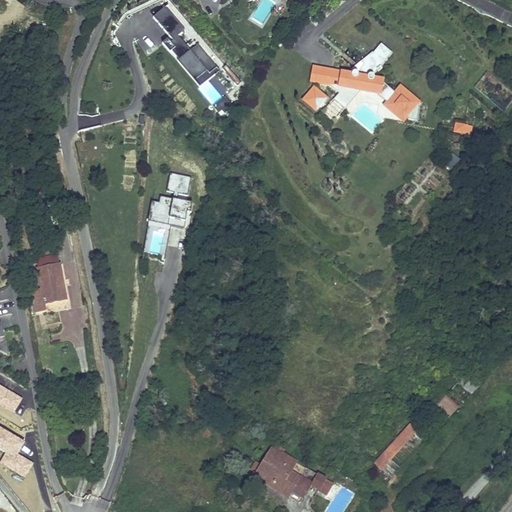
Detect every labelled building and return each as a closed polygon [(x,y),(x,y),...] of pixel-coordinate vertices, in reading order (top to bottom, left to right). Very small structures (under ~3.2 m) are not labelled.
[(210,74),(217,68),(198,44),(190,51),(178,36),(185,30),(166,7),(153,17),(173,41),(171,43),(168,39),(162,44),(195,82),(197,80),(196,78),(206,70),(210,74)] [(314,82),(328,85),(361,91),(380,94),(383,91),(391,98),(384,106),(403,122),(406,119),(417,121),(420,106),(417,106),(420,103),(401,87),(395,93),(383,82),(383,80),(374,78),(373,76),(378,71),(379,72),(382,68),(381,67),(387,59),(376,50),(373,53),(373,52),(361,62),(363,64),(356,72),(354,72),(353,72),(351,74),(317,68),(314,82)] [(353,72),(354,72),(356,72),(363,64),(361,62),(351,70),(353,72)] [(195,82),(200,88),(220,71),(217,68),(210,74),(206,70),(196,78),(197,80),(195,82)] [(344,109),(361,91),(328,85),(339,94),(334,100),(344,109)] [(314,88),(304,101),(316,111),(327,99),(314,88)] [(231,103),(225,96),(212,106),(218,113),(222,111),(229,104),(231,103)] [(229,104),(222,111),(225,114),(232,108),(229,104)] [(471,128),(456,124),(455,132),(470,135),(471,128)] [(185,216),(186,212),(191,213),(193,203),(177,200),(179,194),(188,196),(191,177),(170,173),(167,192),(174,193),(173,199),(160,197),(159,203),(152,202),(148,222),(171,227),(171,225),(184,228),(187,216),(185,216)] [(62,200),(47,202),(52,225),(67,222),(62,200)] [(150,233),(151,255),(167,255),(166,232),(150,233)] [(37,269),(41,290),(31,292),(35,312),(45,310),(44,304),(67,300),(60,264),(37,269)] [(44,304),(45,310),(46,314),(68,309),(67,300),(44,304)] [(0,351),(8,356),(6,343),(0,343),(0,351)] [(445,367),(435,378),(446,389),(456,378),(445,367)] [(446,419),(459,406),(446,393),(433,407),(446,419)] [(0,399),(0,410),(17,413),(18,406),(4,404),(5,398),(0,397),(0,399)] [(19,400),(5,398),(4,404),(18,406),(19,400)] [(382,470),(424,423),(416,416),(374,463),(382,470)] [(281,455),(282,452),(286,446),(276,440),(271,449),(281,455)] [(333,484),(282,452),(281,455),(271,449),(261,464),(256,473),(266,479),(269,475),(274,478),(272,482),(289,493),(287,496),(299,503),(311,484),(319,489),(318,490),(326,495),(333,484)] [(223,463),(229,466),(235,458),(229,454),(223,463)] [(256,473),(261,464),(255,461),(250,469),(256,473)] [(269,475),(266,479),(265,482),(287,496),(289,493),(272,482),(274,478),(269,475)]
